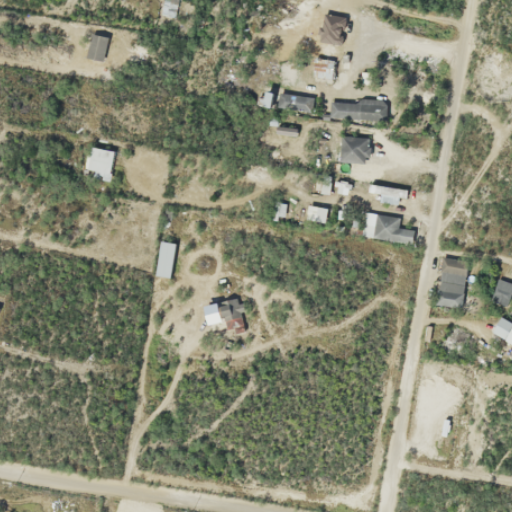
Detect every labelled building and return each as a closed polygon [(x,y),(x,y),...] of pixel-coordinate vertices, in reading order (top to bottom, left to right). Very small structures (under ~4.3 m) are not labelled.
[(86,58),(103,62),(108,37),(91,34),(86,58)] [(288,83),(262,77),(255,106),(274,111),(279,92),(286,94),(288,83)] [(383,101),(329,101),(329,118),(383,118),(383,101)] [(89,178),(112,178),(112,148),(89,148),(89,178)] [(380,193),(379,202),(401,204),(403,188),(368,185),(368,192),(380,193)] [(327,208),(292,203),(290,220),(325,224),(327,208)] [(396,215),(363,216),(364,234),(371,234),(371,240),(405,240),(405,231),(397,231),(396,215)] [(155,274),(169,277),(176,244),(161,241),(155,274)] [(434,305),(459,309),(466,263),(441,259),(434,305)] [(507,290),(496,286),(491,301),(502,305),(507,290)] [(241,299),(220,301),(223,329),(244,327),(241,299)] [(491,333),(511,344),(511,321),(501,315),(491,333)]
